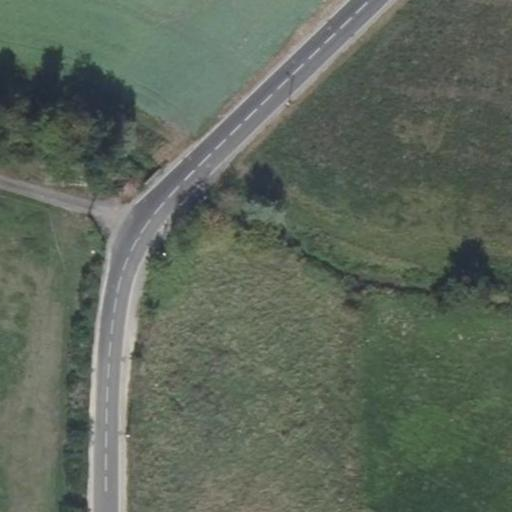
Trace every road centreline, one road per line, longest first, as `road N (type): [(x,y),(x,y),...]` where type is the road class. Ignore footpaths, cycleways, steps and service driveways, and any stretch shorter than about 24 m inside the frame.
road 1 (tertiary): [(107,511),(113,319),(137,237),(157,207),(371,0)]
road 2 (unknown): [(157,207),(0,181)]
